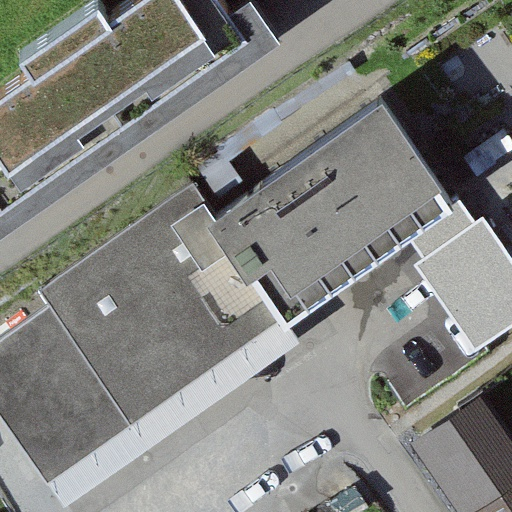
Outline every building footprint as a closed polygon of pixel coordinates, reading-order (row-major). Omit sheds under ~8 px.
[(31,66),(0,87),(0,201),(1,203),(247,32),(225,0),(125,0),(109,11),(101,0),(92,0),(20,51),(31,66)] [(380,96),(215,212),(284,309),(287,313),(452,197),(380,96)] [(284,309),(215,212),(193,180),(40,288),(49,302),(0,336),(0,406),(48,475),(284,309)] [(511,254),(482,211),(432,246),(485,321),(511,301),(511,254)] [(471,323),(388,381),(406,406),(489,349),(471,323)] [(511,511),(511,476),(463,408),(417,440),(469,511),(511,511)]
